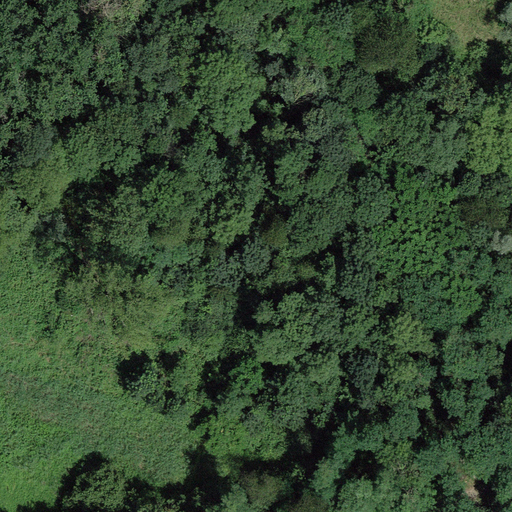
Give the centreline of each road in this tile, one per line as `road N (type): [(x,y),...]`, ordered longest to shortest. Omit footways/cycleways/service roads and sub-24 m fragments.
road 1 (track): [(310,0),(472,480)]
road 2 (track): [(388,511),(511,467)]
